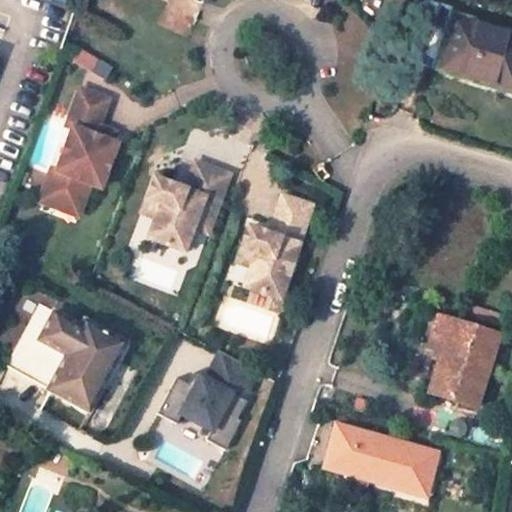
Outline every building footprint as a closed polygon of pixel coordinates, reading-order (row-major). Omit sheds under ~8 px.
[(511,81),(511,33),(453,16),(438,68),(484,82),(486,74),(511,81)] [(484,82),(511,90),(511,81),(486,74),(484,82)] [(52,168),(43,193),(82,206),(91,183),(101,186),(117,142),(111,140),(105,138),(109,128),(98,124),(108,98),(80,88),(66,126),(72,128),(57,170),(52,168)] [(109,128),(105,138),(111,140),(115,130),(109,128)] [(154,217),(147,238),(184,251),(192,227),(208,233),(229,173),(194,160),(184,188),(182,193),(173,190),(175,185),(153,178),(145,198),(160,203),(154,217)] [(43,193),(40,201),(79,215),(82,206),(43,193)] [(248,269),(243,287),(280,299),(312,205),(281,195),(272,224),(281,227),(277,236),(268,233),(247,227),(240,247),(254,252),(248,269)] [(140,212),(154,217),(160,203),(145,198),(140,212)] [(272,224),(268,233),(277,236),(281,227),(272,224)] [(234,265),(248,269),(254,252),(240,247),(234,265)] [(81,327),(37,305),(5,367),(89,412),(107,378),(101,373),(106,365),(112,367),(125,343),(84,321),(81,327)] [(451,321),(436,316),(426,349),(432,350),(430,358),(438,361),(451,321)] [(498,335),(451,321),(438,361),(427,393),(474,408),(498,335)] [(204,440),(224,450),(240,420),(236,418),(245,400),(242,399),(256,371),(219,351),(204,379),(199,376),(193,388),(186,384),(174,378),(155,414),(174,424),(180,414),(210,430),(204,440)] [(107,378),(112,367),(106,365),(101,373),(107,378)] [(193,388),(199,376),(192,373),(186,384),(193,388)] [(134,395),(126,390),(119,404),(124,406),(128,399),(131,400),(134,395)] [(434,453),(333,426),(322,466),(353,475),(367,479),(368,474),(425,490),(434,453)] [(61,448),(43,439),(37,452),(54,461),(61,448)] [(350,484),(364,488),(367,479),(353,475),(350,484)]
